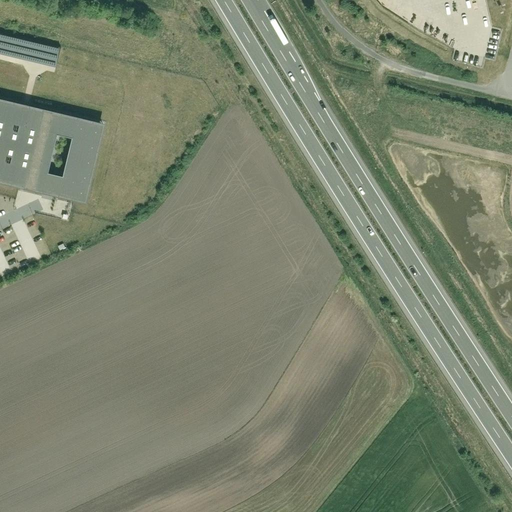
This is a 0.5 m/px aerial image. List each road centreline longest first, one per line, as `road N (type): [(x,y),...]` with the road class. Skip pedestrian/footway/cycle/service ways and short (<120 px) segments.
road 1 (motorway): [(224,0),(511,456)]
road 2 (motorway): [(511,412),(250,0)]
road 3 (unclassified): [(508,96),(374,57),(318,0)]
